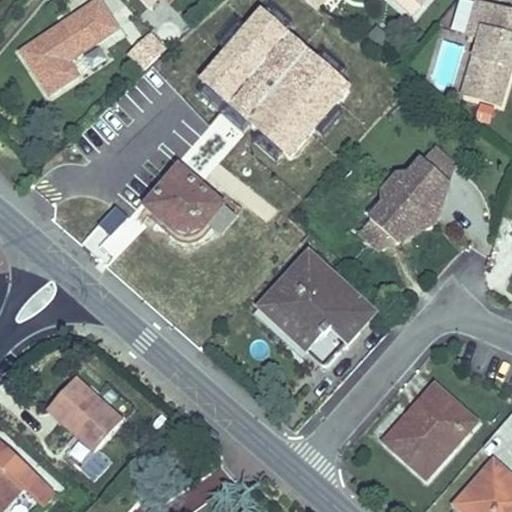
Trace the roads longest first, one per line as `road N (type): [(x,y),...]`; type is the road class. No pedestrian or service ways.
road 1 (secondary): [(301,476),(88,291)]
road 2 (residential): [(301,476),(424,332),(455,320),(511,336)]
